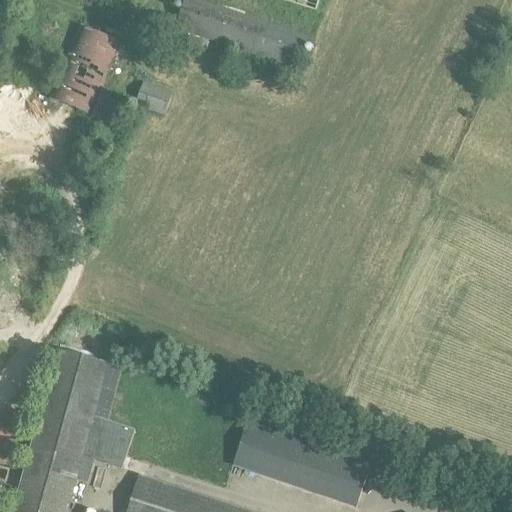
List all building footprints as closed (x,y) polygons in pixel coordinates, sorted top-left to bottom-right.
[(190,37),(209,43),(296,71),(307,38),(188,0),(184,0),(175,32),(190,37)] [(321,0),(274,0),(317,14),(321,0)] [(0,34),(13,34),(13,20),(0,19),(0,34)] [(78,26),(48,99),(90,116),(119,43),(78,26)] [(166,117),(174,93),(144,83),(136,107),(166,117)] [(102,90),(91,119),(102,123),(114,94),(102,90)] [(10,119),(24,118),(23,102),(8,103),(10,119)] [(500,166),(507,153),(480,138),(473,152),(500,166)] [(0,232),(11,238),(18,224),(5,218),(0,229),(0,232)] [(58,351),(13,511),(68,511),(77,482),(89,486),(95,463),(83,459),(109,365),(58,351)] [(109,365),(83,459),(95,463),(122,471),(134,431),(108,423),(124,369),(109,365)] [(372,463),(250,423),(234,470),(357,510),(372,463)] [(251,511),(139,476),(127,511),(251,511)]
